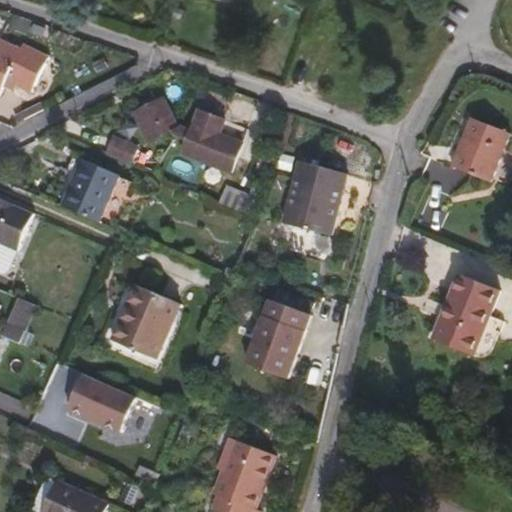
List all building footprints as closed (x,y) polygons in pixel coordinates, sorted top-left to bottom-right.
[(32,87),(49,51),(22,38),(18,45),(0,36),(0,90),(5,80),(13,84),(16,80),(32,87)] [(172,122),(159,97),(131,111),(144,138),(167,127),(170,131),(185,137),(180,150),(228,169),(239,141),(224,135),(230,120),(198,107),(189,129),(172,122)] [(487,172),(503,123),(463,110),(447,160),(487,172)] [(130,160),(136,146),(112,136),(106,150),(130,160)] [(97,219),(117,171),(79,156),(60,203),(97,219)] [(332,237),(348,176),(300,164),(285,225),(332,237)] [(253,214),(260,198),(224,184),(218,199),(253,214)] [(0,241),(12,246),(28,209),(0,196),(0,241)] [(471,352),(498,288),(458,271),(450,289),(457,292),(446,320),(439,317),(431,335),(471,352)] [(179,300),(137,281),(135,285),(177,303),(179,300)] [(155,355),(170,319),(177,303),(135,285),(113,337),(155,355)] [(446,320),(457,292),(450,289),(439,317),(446,320)] [(12,295),(0,326),(0,334),(25,344),(40,306),(12,295)] [(288,379),(309,315),(265,301),(245,365),(288,379)] [(158,370),(179,323),(170,319),(155,355),(113,337),(108,348),(158,370)] [(142,399),(86,375),(72,410),(128,435),(142,399)] [(230,460),(236,442),(228,439),(215,471),(220,473),(226,458),(230,460)] [(253,510),(273,456),(236,442),(230,460),(226,458),(220,473),(211,497),(215,499),(209,511),(257,511),(258,511),(253,510)] [(38,510),(54,476),(44,471),(28,505),(38,510)] [(101,511),(106,501),(54,476),(38,510),(41,511),(101,511)]
